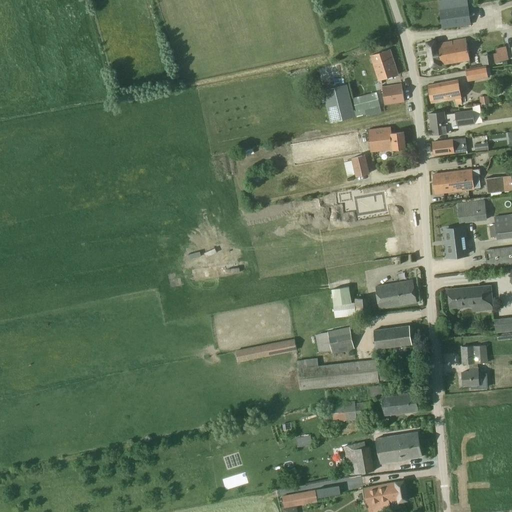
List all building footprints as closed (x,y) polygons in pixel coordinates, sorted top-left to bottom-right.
[(467,0),(444,0),(438,1),(442,30),(471,26),(467,0)] [(470,61),(466,40),(436,45),(436,41),(427,43),(431,67),(470,61)] [(508,60),(505,46),(495,48),(496,53),(481,56),(483,65),(508,60)] [(371,56),(379,81),(398,75),(389,50),(371,56)] [(380,106),(377,92),(353,99),(356,110),(354,111),(342,63),(316,69),(330,123),(356,117),(367,114),(366,110),(380,106)] [(488,77),(486,66),(466,69),(468,81),(488,77)] [(462,104),(461,98),(458,81),(428,86),(431,103),(454,99),(455,105),(462,104)] [(404,102),(401,84),(382,88),(384,105),(404,102)] [(488,96),(480,97),(481,105),(489,104),(488,96)] [(475,125),(473,112),(445,115),(444,112),(429,114),(431,135),(452,133),(451,127),(475,125)] [(403,132),(391,134),(390,127),(368,130),(371,153),(406,148),(403,132)] [(361,151),(357,132),(291,144),(294,164),(361,151)] [(467,151),(465,139),(453,140),(432,142),(433,156),(455,153),(454,153),(467,151)] [(489,150),(488,143),(474,144),(475,151),(489,150)] [(370,174),(365,155),(352,158),(352,160),(344,162),(348,176),(355,174),(356,177),(370,174)] [(480,175),(480,169),(433,175),(436,194),(473,189),(472,177),(480,175)] [(505,192),(503,177),(486,180),(488,194),(505,192)] [(349,192),(337,194),(338,202),(350,200),(349,192)] [(381,193),(353,198),(356,216),(384,211),(381,193)] [(487,220),(485,201),(457,204),(459,224),(487,220)] [(511,214),(494,217),(497,240),(511,237),(511,214)] [(466,249),(465,237),(461,237),(460,228),(445,230),(448,257),(464,256),(463,250),(466,249)] [(398,253),(398,238),(389,239),(390,253),(398,253)] [(511,264),(511,246),(485,251),(487,268),(511,264)] [(240,262),(192,268),(193,279),(252,272),(251,265),(240,266),(240,262)] [(417,303),(413,280),(375,287),(379,310),(417,303)] [(492,309),(490,286),(448,290),(449,308),(481,306),(481,310),(492,309)] [(352,303),(350,288),(332,290),(335,318),(371,313),(369,298),(354,299),(355,303),(352,303)] [(511,331),(511,317),(494,319),(495,333),(511,331)] [(411,344),(409,326),(373,331),(375,349),(411,344)] [(354,350),(349,327),(329,332),(315,335),(319,353),(333,350),(333,354),(354,350)] [(297,351),(294,339),(236,351),(238,362),(241,362),(297,351)] [(461,365),(469,365),(470,372),(462,373),(463,386),(479,385),(478,366),(478,364),(488,363),(487,346),(460,347),(461,365)] [(318,366),(318,359),(297,361),(300,390),(386,380),(385,372),(378,373),(376,360),(318,366)] [(383,396),(381,385),(367,387),(369,398),(383,396)] [(417,411),(415,393),(382,397),(384,415),(417,411)] [(371,402),(355,404),(355,402),(331,405),(333,423),(357,420),(356,417),(372,415),(371,402)] [(422,457),(418,432),(376,439),(380,464),(422,457)] [(312,444),(311,436),(296,438),(297,447),(312,444)] [(366,448),(365,442),(344,447),(350,475),(375,470),(370,447),(366,448)] [(226,490),(250,482),(246,471),(223,479),(226,490)] [(364,489),(365,500),(368,511),(376,511),(391,509),(389,503),(398,501),(399,502),(408,501),(404,481),(395,483),(364,489)] [(317,489),(318,498),(341,494),(339,485),(317,489)] [(317,502),(315,490),(282,496),(284,508),(317,502)]
